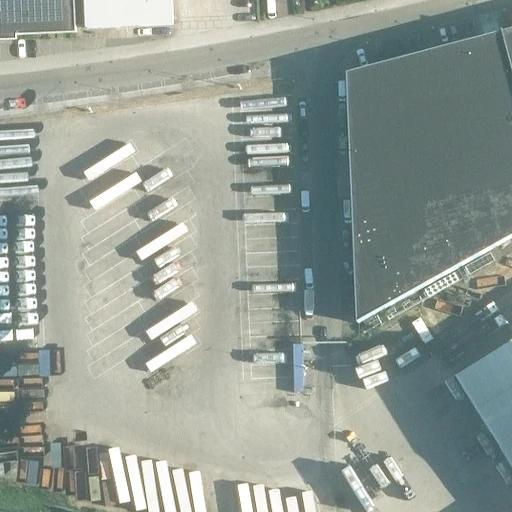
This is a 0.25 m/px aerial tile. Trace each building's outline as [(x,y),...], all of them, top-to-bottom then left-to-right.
[(0,0),(0,37),(18,37),(18,36),(77,33),(75,0),(0,0)] [(86,0),(87,29),(173,26),(172,0),(86,0)] [(511,30),(443,49),(348,74),(358,325),(511,238),(511,30)] [(384,46),(387,56),(406,51),(404,41),(384,46)] [(511,341),(456,377),(511,465),(511,341)] [(310,442),(313,501),(339,500),(339,488),(328,488),(326,441),(310,442)]
